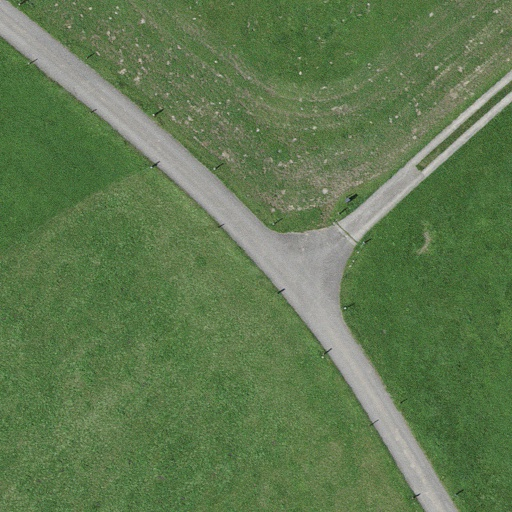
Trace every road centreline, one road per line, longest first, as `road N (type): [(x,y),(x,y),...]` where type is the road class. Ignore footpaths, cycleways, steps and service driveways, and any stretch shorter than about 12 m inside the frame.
road 1 (unclassified): [(441,511),(303,276),(0,17)]
road 2 (track): [(303,276),(511,94)]
